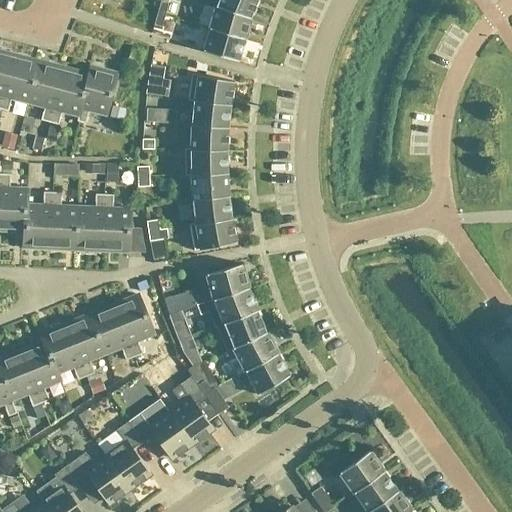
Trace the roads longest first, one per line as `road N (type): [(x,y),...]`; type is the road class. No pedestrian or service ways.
road 1 (unclassified): [(316,244),(306,137),(317,68),(348,0)]
road 2 (residential): [(442,220),(438,151),(446,101),(467,52),(511,5)]
road 3 (unclassified): [(189,511),(379,376)]
road 4 (residential): [(478,511),(379,376)]
road 5 (unclassified): [(379,376),(337,302),(316,244)]
road 6 (residential): [(316,244),(442,220)]
